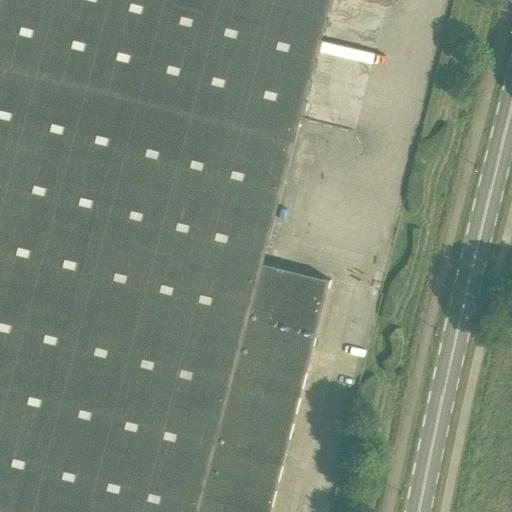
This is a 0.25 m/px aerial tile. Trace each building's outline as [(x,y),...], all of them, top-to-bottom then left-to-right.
[(0,0),(0,511),(270,511),(330,279),(263,262),(295,138),(331,0),(0,0)] [(346,100),(348,87),(318,82),(316,95),(346,100)] [(314,101),(311,114),(342,123),(346,110),(314,101)] [(294,193),(306,196),(313,167),(301,164),(294,193)] [(492,277),(495,253),(485,252),(482,275),(492,277)]
